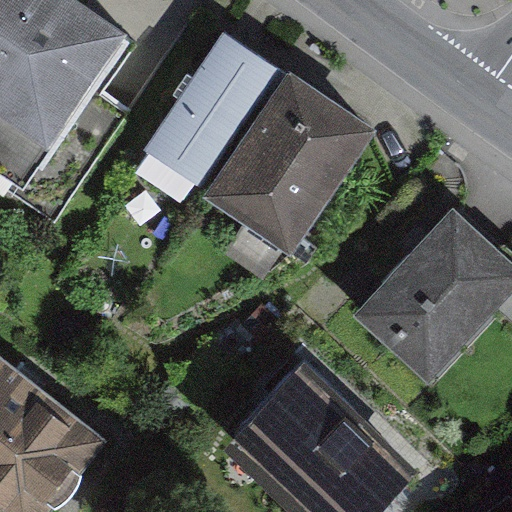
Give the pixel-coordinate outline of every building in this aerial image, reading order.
[(96,0),(0,0),(0,144),(33,167),(130,23),(96,0)] [(152,136),(205,171),(280,60),(228,24),(152,136)] [(362,114),(280,60),(205,171),(286,226),(362,114)] [(362,297),(425,360),(511,273),(511,261),(455,205),(362,297)] [(0,345),(0,503),(12,511),(34,511),(102,421),(0,345)] [(370,511),(419,460),(308,357),(238,432),(324,511),(370,511)]
